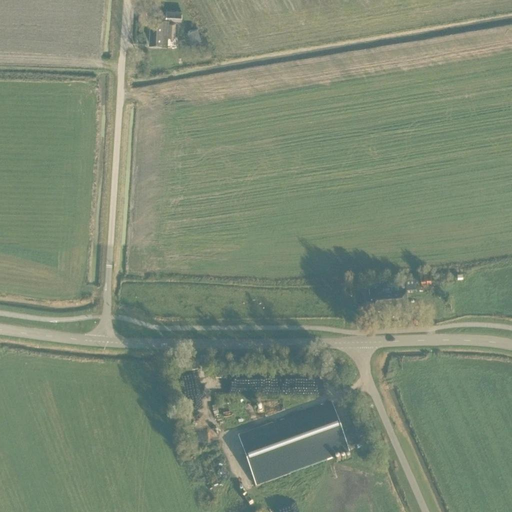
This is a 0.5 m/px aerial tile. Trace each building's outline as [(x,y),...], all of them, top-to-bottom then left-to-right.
[(181,12),(165,11),(165,20),(168,20),(180,20),(181,12)] [(168,20),(165,20),(149,19),(148,43),(170,44),(170,35),(173,36),(174,22),(168,21),(168,20)] [(190,41),(201,39),(198,27),(187,30),(190,41)] [(383,319),(409,318),(406,285),(384,286),(385,291),(369,292),(371,318),(383,317),(383,319)] [(273,425),(239,437),(256,487),(290,475),(290,474),(349,453),(332,404),(273,425)]
